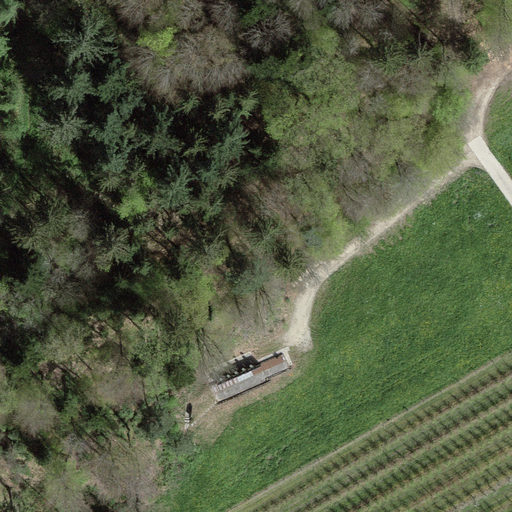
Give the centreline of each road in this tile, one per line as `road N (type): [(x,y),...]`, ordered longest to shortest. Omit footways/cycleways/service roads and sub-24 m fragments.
road 1 (track): [(474,128),(402,206),(311,283),(305,348)]
road 2 (track): [(34,0),(0,255)]
